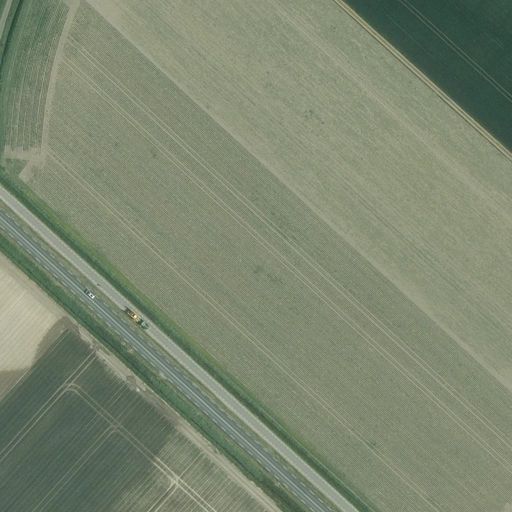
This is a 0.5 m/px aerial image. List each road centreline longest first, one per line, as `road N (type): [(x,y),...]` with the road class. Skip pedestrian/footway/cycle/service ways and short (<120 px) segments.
road 1 (unclassified): [(351,511),(0,192)]
road 2 (primary): [(322,511),(0,217)]
road 3 (track): [(511,159),(335,0)]
